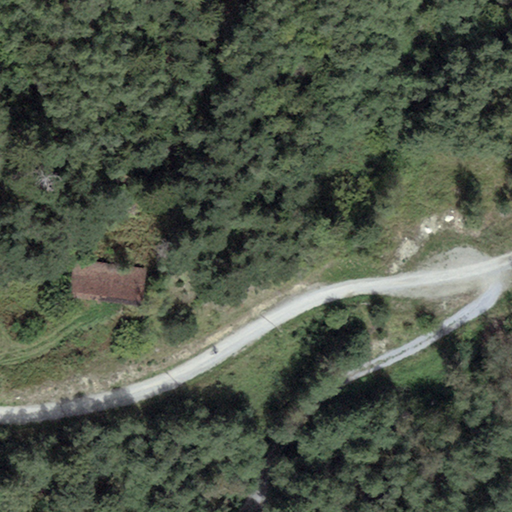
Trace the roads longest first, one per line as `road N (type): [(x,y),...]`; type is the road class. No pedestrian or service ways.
road 1 (track): [(0,419),(95,412),(177,385),(300,309),(348,292),(436,289),(511,261)]
road 2 (track): [(262,481),(294,422),(320,395),(480,307),(491,275)]
